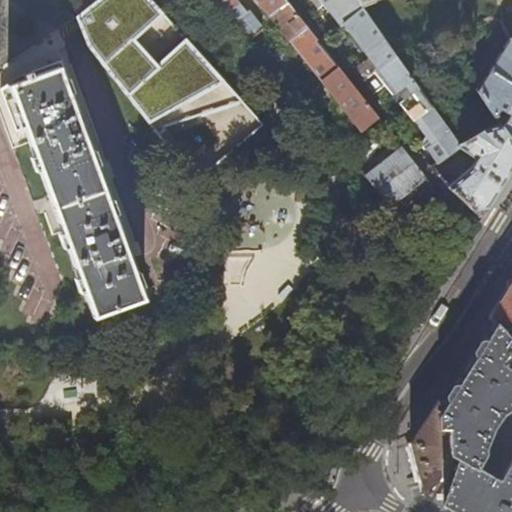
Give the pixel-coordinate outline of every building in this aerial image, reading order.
[(161,14),(148,0),(99,0),(92,5),(74,17),(85,46),(147,121),(239,101),(183,39),(154,64),(132,40),(161,14)] [(211,0),(246,40),(262,26),(248,9),(246,10),(241,4),(237,0),(258,0),(261,2),(261,3),(273,18),(280,27),(286,35),(287,35),(291,40),(301,53),(302,53),(306,58),(305,59),(307,60),(322,78),(321,78),(326,84),(345,110),(362,131),(379,118),(288,3),(286,0),(211,0)] [(359,5),(355,0),(321,0),(340,25),(343,23),(362,9),(359,5)] [(511,0),(498,0),(509,32),(511,30),(511,0)] [(362,9),(343,23),(356,40),(361,37),(369,47),(364,50),(369,57),(352,68),(361,80),(393,55),(362,9)] [(369,47),(361,37),(356,40),(364,50),(369,47)] [(476,89),(499,126),(511,145),(511,44),(509,39),(476,89)] [(457,146),(393,55),(361,80),(371,91),(373,94),(384,86),(412,123),(413,123),(424,138),(419,144),(423,149),(424,148),(435,163),(456,147),(457,146)] [(7,85),(92,318),(143,299),(142,294),(141,295),(125,250),(131,248),(125,234),(119,236),(80,129),(86,127),(81,112),(75,115),(59,71),(60,71),(58,66),(7,85)] [(506,175),(511,165),(511,145),(499,126),(477,130),(457,146),(456,147),(475,162),(470,171),(446,188),(479,218),(506,175)] [(364,176),(389,205),(425,178),(419,170),(401,146),(364,176)] [(455,154),(433,168),(444,187),(467,173),(455,154)] [(511,279),(489,315),(495,321),(511,339),(511,279)] [(511,368),(511,365),(511,339),(495,321),(478,348),(448,396),(446,400),(439,401),(438,402),(439,434),(451,434),(452,455),(440,455),(441,506),(452,511),(511,511),(511,470),(506,482),(483,469),(488,453),(489,447),(496,432),(507,414),(511,411),(511,368)] [(440,455),(439,434),(438,402),(436,402),(411,442),(422,486),(424,496),(441,506),(440,455)]
